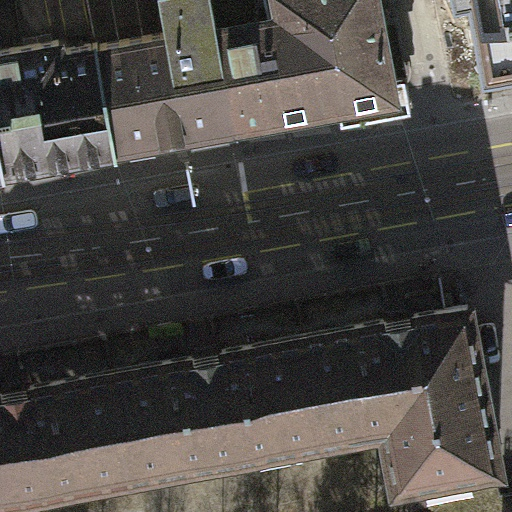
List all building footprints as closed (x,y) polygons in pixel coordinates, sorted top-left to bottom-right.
[(159,0),(165,29),(93,43),(111,142),(193,127),(195,137),(224,131),(222,122),(393,90),(375,0),(159,0)] [(511,0),(466,0),(480,74),(511,68),(511,0)] [(0,46),(0,161),(0,162),(111,142),(93,43),(58,49),(56,37),(0,46)] [(463,300),(301,331),(320,429),(385,416),(397,480),(495,462),(463,300)] [(125,467),(320,429),(301,331),(106,369),(125,467)] [(106,369),(0,389),(0,490),(125,467),(106,369)]
